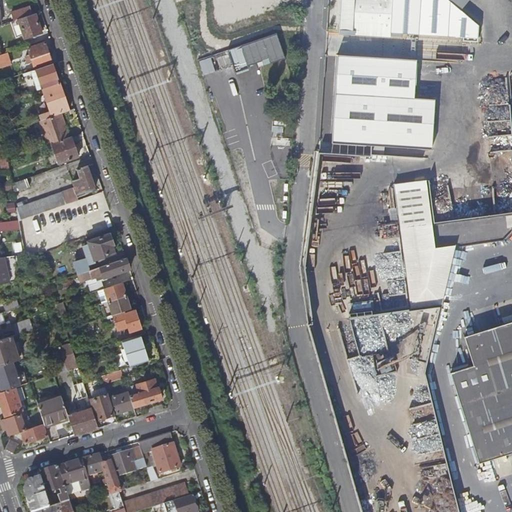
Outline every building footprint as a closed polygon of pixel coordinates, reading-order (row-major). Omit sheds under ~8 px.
[(340,0),(338,33),(417,37),(478,41),(479,29),(444,0),(340,0)] [(31,15),(29,8),(10,15),(12,22),(18,20),(31,15)] [(224,88),(199,10),(181,15),(207,93),(224,88)] [(42,33),(35,14),(31,15),(18,20),(24,39),(33,36),(35,35),(42,33)] [(292,19),(281,19),(277,83),(287,84),(292,19)] [(52,55),(49,46),(47,47),(45,42),(36,46),(43,67),(52,64),(50,56),(52,55)] [(336,58),(333,120),(331,145),(426,151),(430,151),(430,147),(431,126),(433,102),(413,101),(415,63),(336,58)] [(58,79),(52,64),(43,67),(31,71),(32,74),(35,73),(41,88),(58,82),(56,80),(58,79)] [(41,88),(35,73),(32,74),(37,90),(41,88)] [(69,111),(59,82),(58,82),(41,88),(37,90),(35,90),(38,99),(45,97),(50,112),(41,115),(43,120),(60,114),(69,111)] [(68,137),(60,114),(43,120),(39,121),(47,145),(51,144),(68,137)] [(85,139),(83,132),(71,137),(73,143),(85,139)] [(78,157),(73,143),(71,137),(68,137),(51,144),(58,164),(78,157)] [(488,196),(484,139),(447,142),(451,200),(488,196)] [(400,232),(403,256),(436,251),(422,160),(389,158),(400,232)] [(95,188),(87,166),(77,170),(80,179),(73,181),(76,190),(75,190),(77,197),(88,193),(87,191),(95,188)] [(29,186),(27,178),(12,184),(13,192),(29,186)] [(77,197),(75,190),(74,188),(16,208),(18,221),(57,208),(76,201),(78,200),(77,197)] [(101,217),(93,195),(78,200),(76,201),(85,225),(88,224),(87,221),(95,218),(101,217)] [(50,222),(48,216),(58,212),(57,208),(18,221),(20,230),(24,255),(34,254),(32,237),(34,236),(32,229),(50,222)] [(0,231),(20,230),(18,221),(0,222),(0,231)] [(113,245),(109,235),(88,242),(88,243),(92,252),(94,260),(113,253),(111,245),(113,245)] [(92,252),(88,243),(81,246),(84,254),(92,252)] [(403,256),(412,311),(443,306),(456,249),(436,251),(403,256)] [(0,284),(9,282),(1,257),(0,257),(0,284)] [(78,274),(92,269),(89,260),(86,261),(85,258),(73,262),(77,274),(78,274)] [(130,270),(126,258),(92,269),(78,274),(79,278),(84,277),(85,281),(91,278),(91,279),(95,278),(96,281),(130,270)] [(104,289),(102,281),(87,286),(89,293),(97,291),(104,289)] [(127,286),(126,281),(104,289),(97,291),(99,295),(106,293),(108,302),(126,296),(123,287),(127,286)] [(99,295),(101,304),(108,302),(106,293),(99,295)] [(130,309),(126,296),(108,302),(112,315),(113,315),(130,309)] [(3,302),(6,311),(18,307),(16,299),(3,302)] [(57,304),(61,317),(67,315),(63,302),(57,304)] [(141,329),(135,308),(130,309),(113,315),(118,330),(128,327),(130,332),(141,329)] [(36,328),(33,318),(16,324),(19,333),(36,328)] [(511,322),(464,337),(473,366),(451,373),(478,464),(511,453),(511,322)] [(149,361),(140,335),(121,341),(130,367),(149,361)] [(18,360),(10,336),(0,339),(0,365),(12,362),(18,360)] [(70,343),(59,346),(65,364),(56,366),(58,373),(77,367),(74,356),(70,343)] [(0,365),(0,388),(1,392),(14,387),(20,385),(12,362),(0,365)] [(123,376),(121,370),(102,376),(104,382),(123,376)] [(160,399),(157,388),(154,380),(127,388),(128,392),(133,407),(160,399)] [(87,397),(83,383),(77,384),(82,398),(87,397)] [(22,411),(14,387),(1,392),(0,392),(0,404),(4,417),(22,411)] [(133,407),(128,392),(112,397),(117,414),(133,409),(133,407)] [(114,415),(107,394),(90,400),(97,420),(114,415)] [(67,416),(61,398),(61,397),(37,405),(38,406),(44,424),(45,427),(68,419),(67,416)] [(98,429),(91,406),(85,408),(86,410),(67,416),(68,419),(74,436),(98,429)] [(25,430),(20,414),(4,420),(6,428),(9,436),(21,432),(25,430)] [(47,436),(45,427),(44,424),(25,430),(21,432),(24,443),(47,436)] [(170,432),(139,442),(140,447),(142,454),(153,451),(160,474),(171,470),(176,468),(180,467),(170,432)] [(14,454),(17,447),(8,443),(5,449),(14,454)] [(142,454),(140,447),(112,457),(119,476),(134,471),(132,466),(145,462),(142,454)] [(98,454),(82,459),(87,476),(103,471),(107,482),(104,483),(105,486),(108,485),(111,494),(119,492),(121,491),(112,461),(102,464),(98,454)] [(82,459),(58,466),(64,485),(88,478),(87,476),(82,459)] [(33,511),(56,505),(60,503),(69,500),(64,485),(58,466),(37,473),(39,477),(28,481),(23,489),(30,511),(33,511)] [(89,481),(93,493),(98,491),(93,478),(88,480),(89,481)] [(93,493),(89,481),(84,482),(88,495),(93,493)] [(122,503),(124,509),(125,511),(136,511),(163,504),(188,496),(184,483),(122,503)] [(188,496),(163,504),(165,511),(196,511),(191,495),(188,496)] [(72,511),(69,500),(60,503),(62,511),(72,511)] [(457,511),(455,503),(443,506),(444,511),(457,511)]
